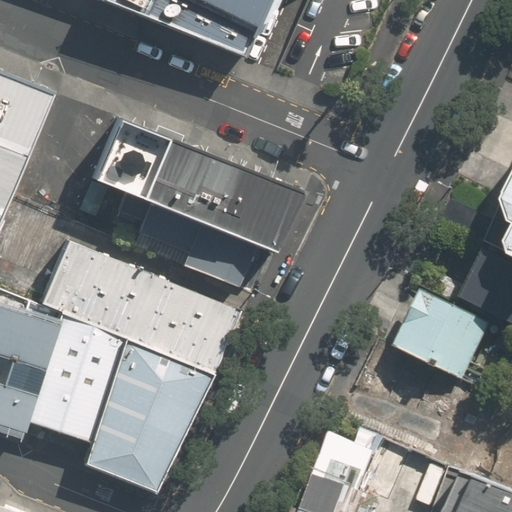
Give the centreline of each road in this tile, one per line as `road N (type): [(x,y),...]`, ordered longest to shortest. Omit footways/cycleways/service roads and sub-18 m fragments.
road 1 (residential): [(388,167),(0,14)]
road 2 (secondary): [(388,167),(214,511)]
road 3 (secondary): [(470,0),(388,167)]
road 4 (residential): [(124,511),(0,455)]
